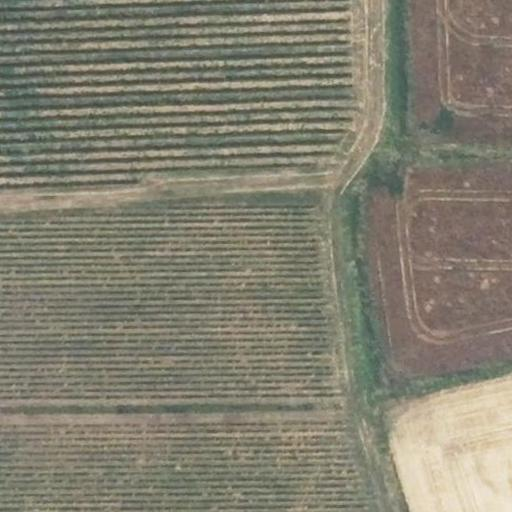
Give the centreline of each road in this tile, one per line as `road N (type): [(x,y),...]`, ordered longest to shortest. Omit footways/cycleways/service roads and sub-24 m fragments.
road 1 (track): [(373,0),(369,141),(341,180),(336,264),(351,382),(391,511)]
road 2 (track): [(0,205),(341,180)]
